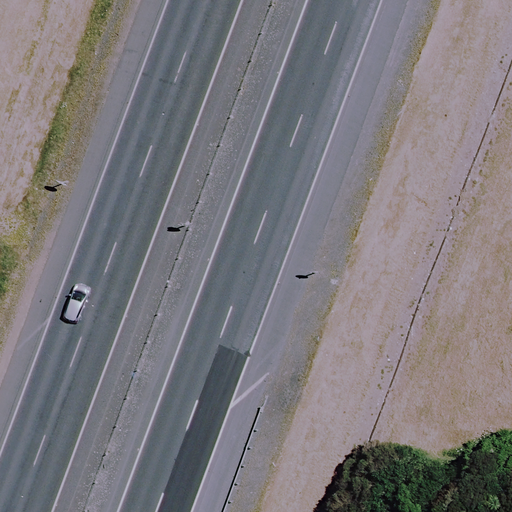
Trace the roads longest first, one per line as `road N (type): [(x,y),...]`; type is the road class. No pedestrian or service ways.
road 1 (motorway): [(344,0),(153,511)]
road 2 (motorway): [(20,511),(208,0)]
